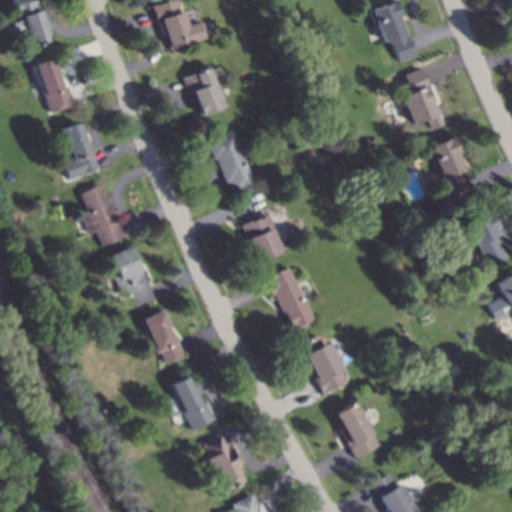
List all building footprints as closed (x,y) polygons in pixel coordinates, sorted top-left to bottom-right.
[(32,0),(36,10),(40,9),(49,39),(31,45),(26,30),(15,35),(11,23),(19,20),(12,0),(32,0)] [(176,0),(180,11),(181,10),(186,25),(197,21),(202,37),(169,48),(160,23),(156,24),(150,6),(166,0),(176,0)] [(413,56),(396,63),(387,40),(381,42),(369,11),(392,2),(413,56)] [(60,87),(66,85),(72,104),(48,113),(38,85),(40,84),(34,64),(51,58),(60,87)] [(222,78),(211,82),(220,106),(198,115),(193,103),(191,104),(187,93),(185,94),(179,78),(207,67),(208,69),(218,65),(222,78)] [(441,124),(429,129),(424,119),(411,124),(397,90),(406,86),(402,75),(419,68),(441,124)] [(88,152),(90,151),(96,168),(67,178),(61,161),(71,157),(61,128),(78,122),(88,152)] [(253,184),(232,193),(228,182),(225,183),(215,158),(212,159),(205,142),(231,131),(253,184)] [(457,153),(454,154),(461,170),(459,172),(461,177),(464,176),(472,194),(455,201),(448,184),(444,186),(427,148),(450,137),(457,153)] [(115,220),(119,219),(125,234),(100,244),(94,231),(87,234),(78,212),(85,209),(78,194),(100,185),(115,220)] [(485,214),(488,213),(496,227),(492,229),(496,235),(493,237),(504,257),(487,267),(461,219),(481,208),(485,214)] [(282,250),(256,262),(240,225),(258,217),(259,219),(267,215),(282,250)] [(148,284),(121,295),(112,275),(117,273),(110,255),(131,246),(148,284)] [(312,318),(291,328),(284,312),(282,313),(273,294),(271,295),(263,278),(287,267),(312,318)] [(511,315),(509,310),(493,319),(484,304),(501,295),(495,284),(511,273),(511,315)] [(175,340),(176,339),(184,356),(165,365),(159,351),(155,352),(140,319),(161,310),(175,340)] [(320,342),(327,339),(342,368),(340,369),(346,381),(324,392),(326,394),(323,395),(314,377),(315,376),(298,344),(316,335),(320,342)] [(191,386),(195,384),(199,392),(195,394),(200,405),(205,402),(213,419),(191,430),(178,404),(179,403),(170,384),(186,376),(191,386)] [(377,445),(353,458),(336,428),(340,426),(333,414),(353,403),(377,445)] [(226,448),(230,447),(240,466),(237,467),(244,480),(228,489),(223,481),(219,483),(206,459),(209,457),(202,444),(219,435),(226,448)] [(444,446),(441,453),(435,450),(439,443),(444,446)] [(394,486),(397,484),(414,511),(385,511),(369,484),(386,473),(394,486)] [(255,504),(258,503),(263,511),(223,511),(231,508),(230,505),(249,494),(255,504)]
